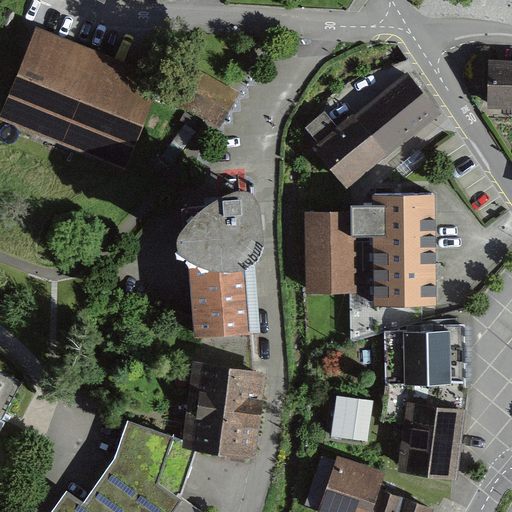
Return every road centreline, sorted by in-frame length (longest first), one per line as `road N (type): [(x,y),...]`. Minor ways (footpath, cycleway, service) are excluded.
road 1 (residential): [(171,18),(356,26),(399,11)]
road 2 (unclassified): [(427,55),(511,183)]
